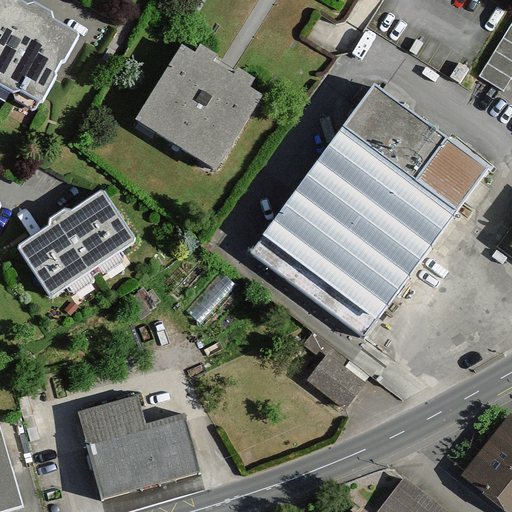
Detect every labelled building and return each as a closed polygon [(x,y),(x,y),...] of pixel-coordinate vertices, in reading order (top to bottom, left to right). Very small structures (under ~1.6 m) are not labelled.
[(0,0),(0,94),(31,112),(73,38),(5,0),(0,0)] [(511,16),(484,78),(511,91),(511,88),(511,16)] [(216,171),(263,95),(252,88),(261,72),(242,60),(232,76),(209,61),(215,51),(199,41),(191,54),(181,48),(136,122),(216,171)] [(491,169),(370,78),(246,253),(368,339),(491,169)] [(100,191),(16,247),(51,300),(136,244),(100,191)] [(226,301),(238,282),(225,274),(214,293),(226,301)] [(345,367),(352,357),(316,331),(306,345),(321,356),(304,380),(344,409),(364,381),(345,367)] [(136,393),(77,410),(102,499),(196,469),(182,410),(143,422),(136,393)] [(511,511),(511,415),(509,414),(461,471),(510,511),(511,511)] [(0,507),(17,503),(0,437),(0,507)] [(453,511),(402,475),(375,511),(376,511),(453,511)]
